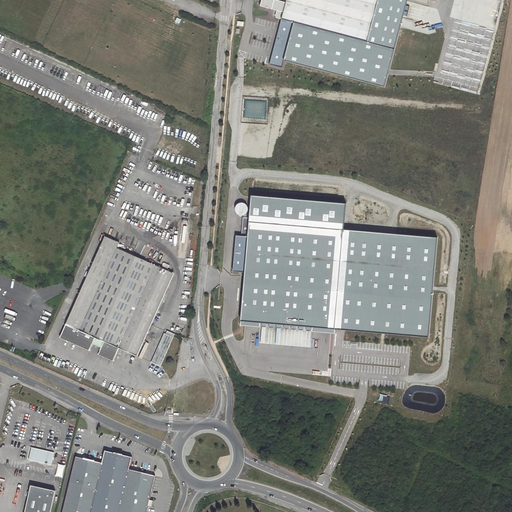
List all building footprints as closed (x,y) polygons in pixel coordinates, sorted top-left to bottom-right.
[(281,19),(286,0),(261,0),(260,6),(277,10),(275,16),(276,18),(281,19)] [(366,41),(377,0),(286,0),(281,19),(293,22),(366,41)] [(377,0),(366,41),(394,49),(406,0),(377,0)] [(281,68),(283,59),(293,22),(281,19),(269,65),(281,68)] [(384,86),(394,49),(366,41),(293,22),(283,59),(384,86)] [(247,223),(344,231),(346,205),(250,196),(248,219),(247,223)] [(247,223),(248,219),(243,219),(243,216),(246,214),(247,210),(247,209),(246,206),(246,205),(245,204),(243,203),(241,203),(239,203),(237,203),(235,205),(234,207),(233,210),(234,212),(235,214),(237,216),(239,216),(238,237),(234,237),(231,273),(243,274),(247,223)] [(336,331),(344,231),(247,223),(243,274),(239,323),(336,331)] [(437,239),(344,231),(336,331),(429,339),(437,239)] [(137,355),(173,272),(146,260),(116,247),(119,242),(105,236),(61,337),(91,350),(97,338),(105,341),(99,354),(115,360),(120,347),(137,355)] [(162,365),(176,332),(166,329),(153,361),(162,365)] [(53,452),(30,447),(29,453),(28,459),(51,464),(53,452)] [(75,457),(61,511),(145,511),(147,506),(148,500),(154,476),(153,475),(151,475),(128,469),(131,458),(104,451),(101,463),(75,457)] [(55,475),(62,477),(65,465),(58,464),(55,475)] [(30,485),(24,511),(49,511),(54,491),(30,485)]
